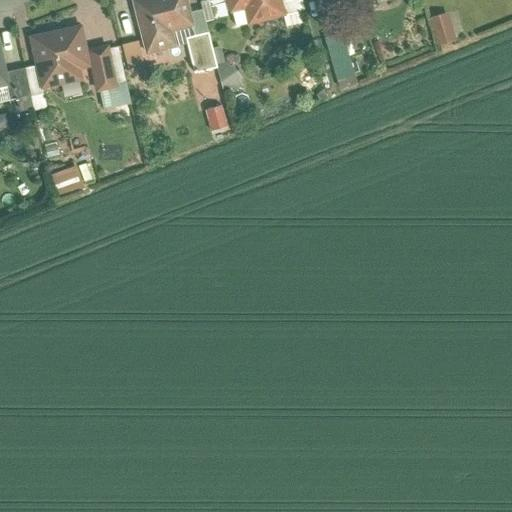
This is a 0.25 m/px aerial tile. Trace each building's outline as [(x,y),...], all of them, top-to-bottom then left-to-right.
[(188,0),(133,0),(148,55),(191,43),(198,70),(218,65),(202,7),(191,10),(188,0)] [(206,0),(210,14),(244,6),(249,23),(287,14),(290,26),(311,21),(305,0),(206,0)] [(459,40),(448,9),(431,15),(441,46),(459,40)] [(85,21),(31,32),(43,88),(84,79),(82,67),(91,65),(97,90),(102,89),(106,106),(132,101),(119,43),(91,49),(85,21)] [(344,28),(325,34),(341,88),(359,82),(344,28)] [(146,67),(139,38),(123,41),(130,70),(146,67)] [(1,40),(0,40),(0,103),(11,100),(10,97),(19,94),(23,113),(44,108),(32,63),(8,69),(1,40)] [(245,84),(241,77),(243,76),(234,62),(228,66),(222,44),(215,46),(229,93),(245,84)] [(312,62),(298,72),(312,93),(327,83),(312,62)] [(231,123),(225,103),(207,108),(213,129),(231,123)] [(8,112),(0,113),(0,126),(11,123),(8,112)] [(85,188),(76,162),(50,172),(60,197),(85,188)]
